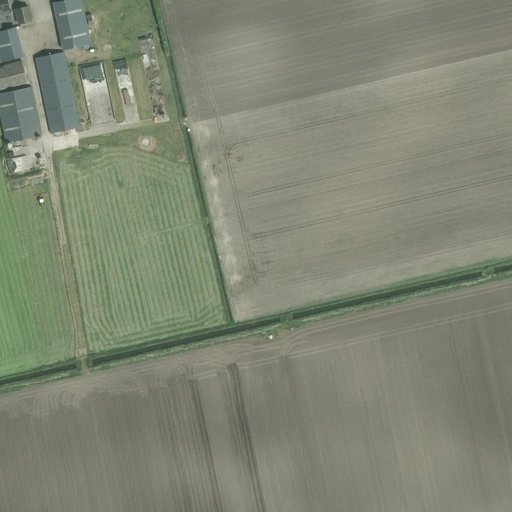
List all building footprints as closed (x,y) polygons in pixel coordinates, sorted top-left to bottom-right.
[(0,0),(0,15),(10,13),(7,0),(0,0)] [(67,0),(54,3),(56,13),(64,50),(91,44),(81,0),(67,0)] [(17,16),(19,24),(33,21),(29,5),(14,9),(16,16),(17,16)] [(0,59),(1,62),(23,57),(16,27),(0,30),(0,59)] [(36,58),(51,134),(80,128),(65,53),(36,58)] [(0,89),(27,83),(22,61),(4,66),(0,67),(0,89)] [(42,135),(32,86),(0,93),(0,114),(6,143),(42,135)]
